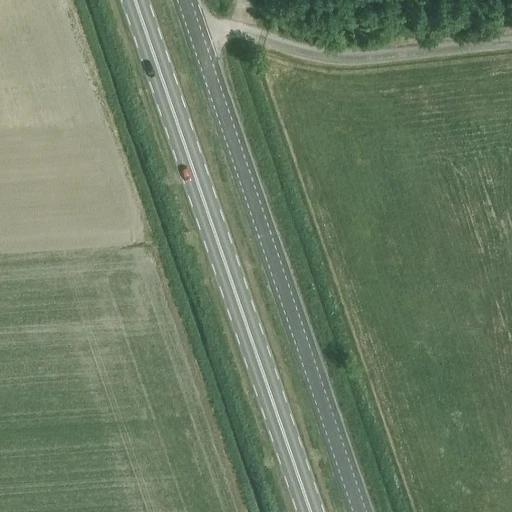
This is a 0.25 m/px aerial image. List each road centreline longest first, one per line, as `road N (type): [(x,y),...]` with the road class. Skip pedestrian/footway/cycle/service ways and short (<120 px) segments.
road 1 (primary): [(309,511),(134,0)]
road 2 (unclassified): [(360,511),(185,0)]
